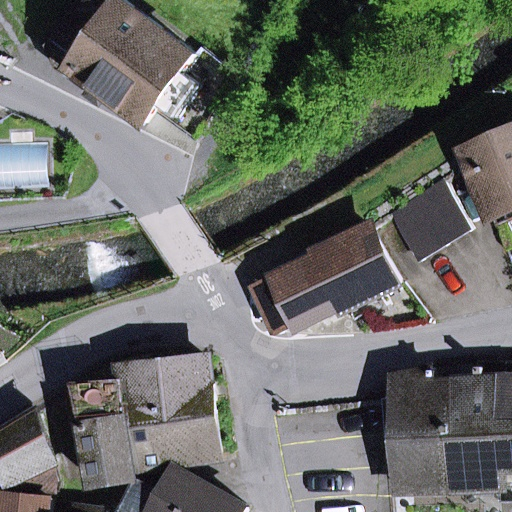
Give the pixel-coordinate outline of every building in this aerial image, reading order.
[(125,0),(123,3),(119,0),(87,0),(51,49),(98,84),(114,96),(150,123),(163,107),(188,74),(201,57),(125,0)] [(163,107),(179,119),(204,86),(188,74),(163,107)] [(104,108),(114,96),(98,84),(88,96),(104,108)] [(511,132),(468,152),(495,216),(511,209),(511,132)] [(395,215),(424,261),(475,230),(446,184),(395,215)] [(324,257),(258,289),(280,333),(344,301),(349,312),(403,285),(374,226),(322,252),(324,257)] [(83,386),(91,426),(219,413),(213,360),(128,370),(129,382),(83,386)] [(507,467),(511,467),(511,369),(507,369),(507,365),(481,365),(482,380),(455,381),(455,391),(456,488),(507,487),(507,467)] [(404,437),(406,489),(456,488),(455,391),(455,381),(438,381),(437,376),(441,376),(437,369),(402,374),(403,400),(404,437)] [(389,437),(404,437),(403,400),(388,400),(389,437)] [(141,472),(224,463),(219,413),(91,426),(101,484),(142,479),(141,472)] [(59,493),(62,483),(38,414),(0,436),(0,453),(12,486),(59,493)] [(250,511),(252,509),(181,470),(168,493),(146,479),(129,511),(250,511)] [(54,511),(56,501),(6,495),(4,511),(54,511)]
